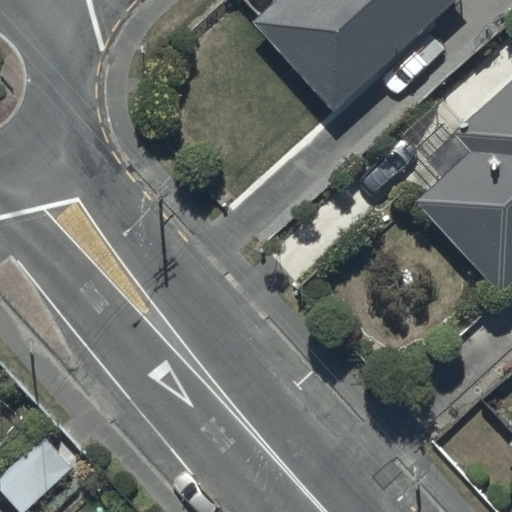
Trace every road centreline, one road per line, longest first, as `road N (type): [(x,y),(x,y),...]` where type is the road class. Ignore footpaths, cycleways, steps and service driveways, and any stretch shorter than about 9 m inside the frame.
road 1 (residential): [(336,511),(33,169)]
road 2 (residential): [(46,16),(70,59),(74,90),(54,147),(33,169)]
